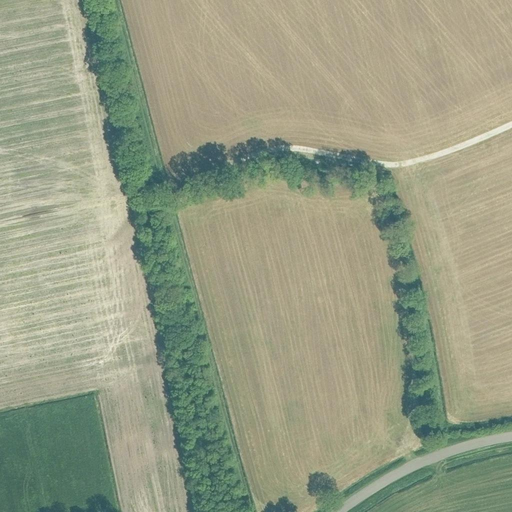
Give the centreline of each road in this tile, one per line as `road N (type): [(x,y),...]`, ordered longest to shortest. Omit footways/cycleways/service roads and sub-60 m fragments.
road 1 (track): [(247,511),(112,0)]
road 2 (tertiary): [(337,511),(408,467),(511,436)]
